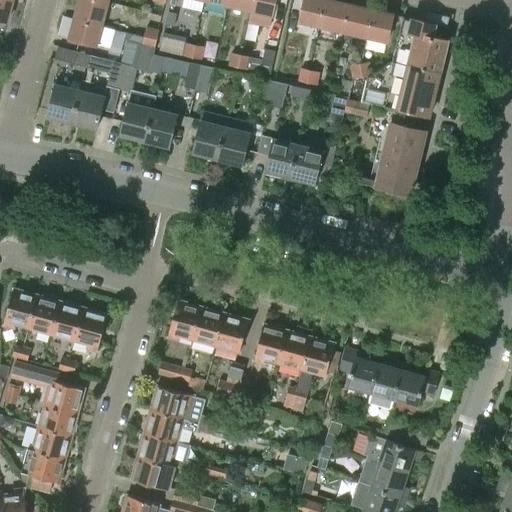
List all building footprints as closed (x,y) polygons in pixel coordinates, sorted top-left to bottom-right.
[(12,0),(10,0),(0,0),(0,19),(6,21),(12,0)] [(101,0),(78,0),(74,18),(100,25),(107,1),(101,0)] [(253,0),(228,0),(227,5),(250,10),(251,11),(253,0)] [(253,0),(251,11),(250,10),(247,22),(268,27),(274,0),(253,0)] [(319,26),(324,0),(303,0),(299,22),(319,26)] [(348,4),(329,0),(324,0),(319,26),(342,31),(348,4)] [(371,9),(348,4),(342,31),(365,37),(371,9)] [(371,9),(365,37),(385,41),(392,14),(371,9)] [(168,12),(165,25),(173,27),(176,13),(168,12)] [(447,40),(432,37),(435,25),(402,16),(391,60),(438,71),(440,63),(441,64),(447,40)] [(100,25),(74,18),(68,38),(95,45),(100,25)] [(146,27),(143,36),(155,39),(158,30),(146,27)] [(124,48),(120,63),(125,64),(136,67),(141,46),(143,38),(126,34),(122,47),(124,48)] [(143,36),(141,46),(150,48),(153,49),(155,39),(143,36)] [(184,43),(181,55),(191,57),(193,45),(184,43)] [(193,45),(191,57),(200,59),(203,47),(193,45)] [(141,46),(136,67),(137,68),(149,71),(153,54),(154,49),(153,49),(150,48),(141,46)] [(264,48),(261,59),(258,71),(269,74),(274,51),(264,48)] [(66,49),(62,61),(87,68),(90,55),(66,49)] [(230,53),(227,65),(236,67),(239,55),(230,53)] [(239,55),(236,67),(246,69),(248,57),(239,55)] [(248,57),(246,69),(258,72),(258,71),(261,59),(248,57)] [(367,75),(361,100),(375,104),(390,108),(421,115),(428,117),(431,103),(432,103),(435,91),(438,80),(436,79),(438,71),(391,60),(370,73),(368,74),(367,75)] [(118,89),(125,64),(120,63),(113,61),(106,86),(118,89)] [(368,61),(358,63),(361,76),(368,74),(370,73),(368,61)] [(195,90),(201,65),(189,62),(183,87),(195,90)] [(358,63),(349,65),(351,77),(361,76),(358,63)] [(136,67),(125,64),(118,89),(130,92),(137,68),(136,67)] [(201,65),(195,90),(208,93),(214,68),(201,65)] [(299,68),(297,80),(306,83),(309,70),(299,68)] [(309,70),(306,83),(315,85),(318,72),(309,70)] [(268,106),(274,81),(262,79),(256,103),(268,106)] [(274,81),(268,106),(281,109),(286,84),(274,81)] [(72,123),(80,90),(55,84),(46,117),(72,123)] [(104,96),(80,90),(72,123),(96,129),(104,96)] [(343,110),(346,97),(334,94),(328,120),(340,122),(343,110)] [(353,98),(346,97),(343,110),(350,111),(349,112),(365,116),(368,105),(352,101),(353,98)] [(144,141),(153,108),(127,102),(119,135),(144,141)] [(375,104),(368,134),(380,137),(374,160),(369,183),(410,194),(415,170),(414,170),(418,154),(419,154),(421,147),(425,130),(418,129),(421,115),(390,108),(375,104)] [(153,108),(144,141),(169,147),(177,114),(153,108)] [(200,120),(192,153),(217,159),(225,126),(227,118),(202,112),(200,120)] [(225,126),(217,159),(242,165),(250,132),(252,124),(227,118),(225,126)] [(290,177),(298,144),(273,138),(265,171),(290,177)] [(298,144),(290,177),(314,184),(323,150),(298,144)] [(28,328),(37,295),(13,289),(2,326),(13,329),(14,324),(28,328)] [(37,295),(28,328),(51,334),(60,302),(57,301),(57,298),(50,296),(47,298),(37,295)] [(60,302),(51,334),(74,341),(83,308),(72,305),(72,302),(64,300),(62,302),(60,302)] [(192,340),(201,307),(199,306),(198,303),(191,301),(189,303),(177,300),(167,338),(177,341),(179,336),(192,340)] [(201,307),(192,340),(215,346),(224,313),(201,307)] [(107,314),(83,308),(74,341),(88,344),(86,349),(97,352),(107,314)] [(235,316),(224,313),(215,346),(239,353),(248,320),(245,319),(244,316),(237,314),(235,316)] [(287,331),(285,330),(284,327),(277,325),(274,327),(263,324),(253,361),(263,364),(265,360),(278,363),(287,331)] [(310,337),(287,331),(278,363),(301,370),(310,337)] [(310,337),(301,370),(325,376),(334,343),(331,343),(330,340),(323,338),(321,340),(310,337)] [(19,359),(23,348),(15,346),(12,357),(19,359)] [(355,357),(357,350),(345,347),(339,370),(350,374),(347,387),(370,393),(378,363),(355,357)] [(30,350),(23,348),(19,359),(27,361),(30,350)] [(66,372),(69,360),(61,358),(58,370),(66,372)] [(77,362),(69,360),(66,372),(73,374),(77,362)] [(14,362),(10,378),(31,384),(36,368),(14,362)] [(181,380),(184,369),(161,362),(158,374),(181,380)] [(219,380),(215,394),(235,399),(238,386),(241,374),(244,365),(231,362),(226,382),(219,380)] [(370,393),(371,393),(368,403),(391,410),(394,399),(402,370),(378,363),(370,393)] [(184,369),(181,380),(188,382),(187,386),(203,391),(205,383),(190,379),(192,371),(184,369)] [(427,369),(425,376),(426,376),(421,393),(432,396),(439,373),(427,369)] [(402,370),(394,399),(417,406),(421,393),(426,376),(425,376),(402,370)] [(241,374),(238,386),(245,388),(249,376),(241,374)] [(40,403),(44,404),(77,413),(84,389),(46,378),(40,403)] [(156,385),(150,410),(183,419),(187,404),(191,406),(194,396),(156,385)] [(5,394),(17,397),(19,389),(7,386),(5,394)] [(293,401),(296,389),(288,387),(285,399),(293,401)] [(304,391),(296,389),(293,401),(300,403),(304,391)] [(17,397),(5,394),(3,401),(15,404),(17,397)] [(235,399),(215,394),(212,407),(231,412),(235,399)] [(44,404),(38,426),(71,436),(71,434),(75,433),(77,425),(74,423),(77,413),(44,404)] [(144,431),(143,433),(177,442),(183,419),(150,410),(147,420),(144,421),(142,429),(144,431)] [(2,415),(0,423),(0,426),(5,428),(12,424),(13,418),(2,415)] [(204,416),(202,424),(214,427),(216,419),(204,416)] [(388,421),(384,433),(407,440),(411,428),(388,421)] [(214,427),(202,424),(200,432),(212,435),(212,434),(214,427)] [(71,436),(38,426),(32,449),(64,459),(67,448),(70,447),(72,440),(70,438),(71,436)] [(212,434),(212,435),(245,444),(247,436),(214,427),(212,434)] [(177,442),(143,433),(143,435),(140,436),(138,443),(140,445),(137,456),(170,465),(177,442)] [(328,433),(323,445),(332,448),(336,436),(328,433)] [(418,462),(422,452),(373,436),(373,437),(369,436),(364,452),(368,453),(366,459),(378,463),(407,473),(412,459),(418,462)] [(332,448),(323,445),(320,457),(328,460),(332,448)] [(64,459),(32,449),(27,448),(20,472),(32,475),(28,487),(49,493),(52,481),(58,483),(64,459)] [(170,465),(137,456),(131,480),(168,490),(175,466),(170,465)] [(403,486),(407,473),(378,463),(366,459),(358,481),(406,497),(409,488),(403,486)] [(201,473),(203,466),(192,463),(190,470),(201,473)] [(215,469),(203,466),(201,473),(213,476),(215,469)] [(511,471),(502,469),(499,479),(511,483),(511,471)] [(511,483),(499,479),(495,489),(506,493),(502,504),(511,507),(511,483)] [(406,497),(358,481),(350,505),(372,511),(394,511),(397,505),(403,507),(406,497)] [(13,494),(0,495),(0,500),(1,511),(25,511),(23,488),(12,489),(13,494)] [(173,499),(197,506),(200,496),(175,490),(173,499)] [(123,509),(121,511),(157,511),(159,504),(126,495),(126,498),(123,499),(121,506),(123,509)] [(197,506),(173,499),(169,511),(212,511),(213,510),(197,506)] [(319,511),(321,506),(300,499),(297,511),(300,511),(319,511)]
